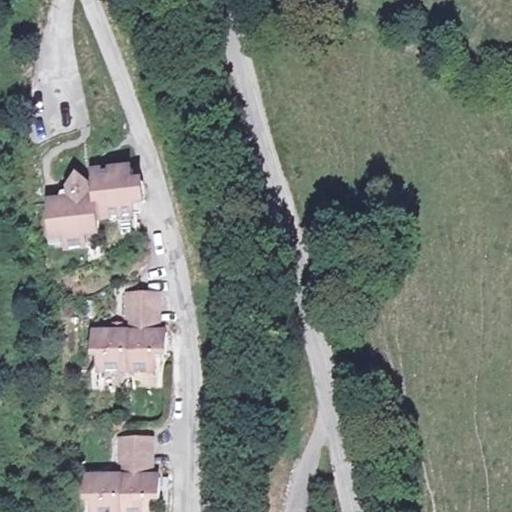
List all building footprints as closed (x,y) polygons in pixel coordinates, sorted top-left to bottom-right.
[(69,245),(89,243),(88,231),(103,229),(102,215),(139,211),(138,200),(148,198),(147,177),(136,178),(135,165),(95,169),(97,181),(90,181),(80,173),(71,183),(75,186),(61,188),(62,197),(50,198),(54,234),(67,233),(69,245)] [(67,233),(54,234),(54,246),(69,245),(67,233)] [(172,291),(141,291),(140,330),(107,330),(107,351),(112,351),(112,368),(170,368),(170,351),(180,351),(180,329),(172,329),(156,329),(156,321),(172,321),(172,291)] [(172,321),(156,321),(156,329),(172,329),(172,321)] [(163,438),(132,437),(130,476),(97,475),(96,497),(101,497),(101,511),(158,511),(159,500),(169,500),(170,478),(162,477),(146,477),(146,468),(162,468),(163,438)] [(162,468),(146,468),(146,477),(162,477),(162,468)]
